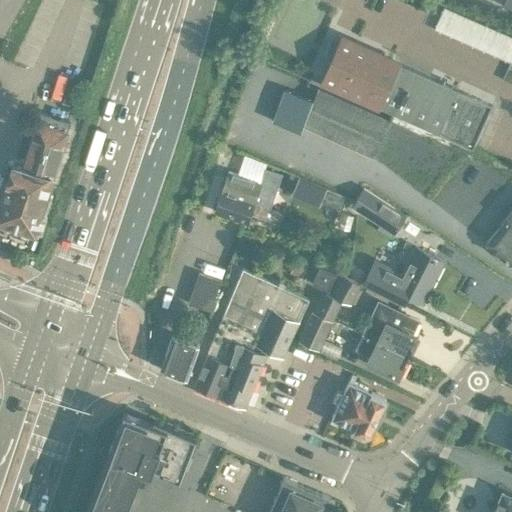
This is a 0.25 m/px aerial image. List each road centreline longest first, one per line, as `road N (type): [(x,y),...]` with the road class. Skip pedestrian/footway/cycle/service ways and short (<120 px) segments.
road 1 (primary): [(88,343),(200,0)]
road 2 (primary): [(160,0),(49,326)]
road 3 (unclassified): [(378,485),(146,383)]
road 4 (unknown): [(146,383),(216,172)]
road 5 (primary): [(26,511),(76,370)]
road 6 (unclassified): [(378,485),(471,377)]
